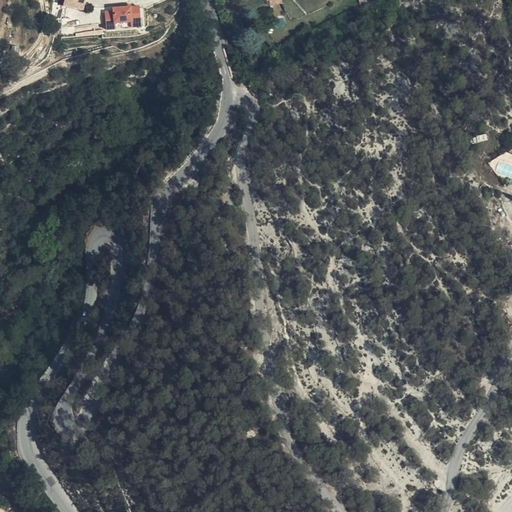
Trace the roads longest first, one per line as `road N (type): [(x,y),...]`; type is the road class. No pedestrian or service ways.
road 1 (tertiary): [(68,511),(31,456),(24,430),(41,382),(84,325),(92,247),(99,234),(119,237),(122,283),(60,417),(70,432),(85,424),(145,297),(163,192),(222,123),(230,96)]
road 2 (residential): [(230,96),(252,106),(242,160),(259,318),(289,449),(336,511)]
road 3 (residential): [(445,511),(478,417),(511,354)]
